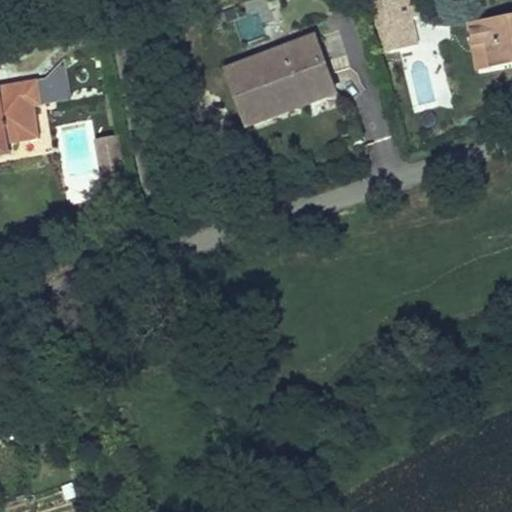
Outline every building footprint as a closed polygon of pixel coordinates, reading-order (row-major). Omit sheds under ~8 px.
[(373,0),(375,0),(389,52),(417,45),(413,29),(409,30),(407,20),(419,17),(414,0),(372,0),(373,0)] [(375,0),(373,0),(372,0),(386,53),(389,52),(375,0)] [(511,14),(477,21),(481,43),(495,40),(500,64),(511,62),(511,14)] [(249,124),(337,91),(329,71),(321,74),(318,66),(326,63),(316,37),(229,70),(249,124)] [(495,40),(481,43),(485,67),(500,64),(495,40)] [(329,71),(326,63),(318,66),(321,74),(329,71)] [(0,98),(0,161),(18,159),(16,147),(47,141),(42,110),(48,109),(44,83),(5,90),(6,97),(0,98)] [(124,141),(103,145),(112,200),(134,196),(124,141)]
